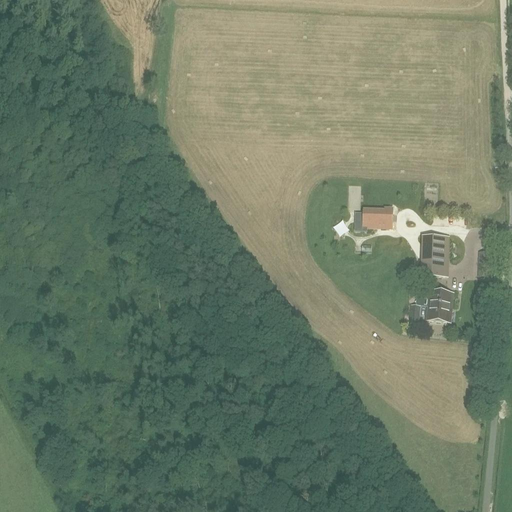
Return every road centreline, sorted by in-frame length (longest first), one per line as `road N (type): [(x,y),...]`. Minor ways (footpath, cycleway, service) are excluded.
road 1 (unclassified): [(485,511),(510,166)]
road 2 (track): [(510,166),(503,0)]
